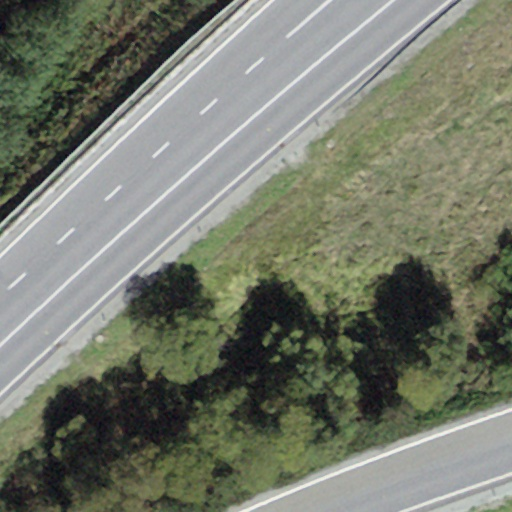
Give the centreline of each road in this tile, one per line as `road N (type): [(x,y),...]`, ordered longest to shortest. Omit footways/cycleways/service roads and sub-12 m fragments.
road 1 (primary): [(242,132),(0,348)]
road 2 (primary): [(318,511),(511,444)]
road 3 (primary): [(394,0),(242,132)]
road 4 (primary): [(304,0),(277,23),(242,132)]
